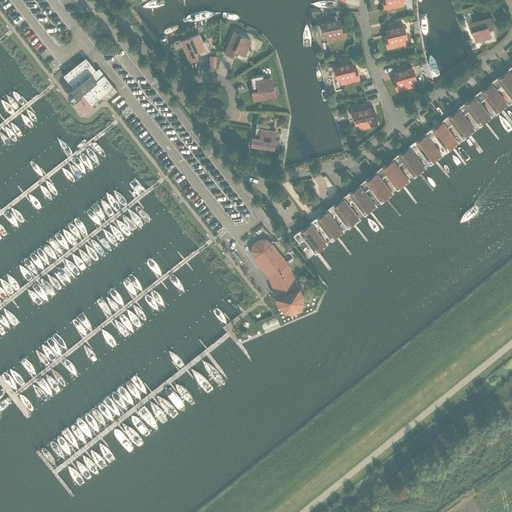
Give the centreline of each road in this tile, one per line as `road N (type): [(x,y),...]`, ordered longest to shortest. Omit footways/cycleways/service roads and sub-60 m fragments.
road 1 (unclassified): [(304,511),(511,344)]
road 2 (residential): [(211,134),(252,186),(336,168),(399,126)]
road 3 (residential): [(399,126),(511,37)]
road 4 (residential): [(364,0),(369,53),(399,126)]
